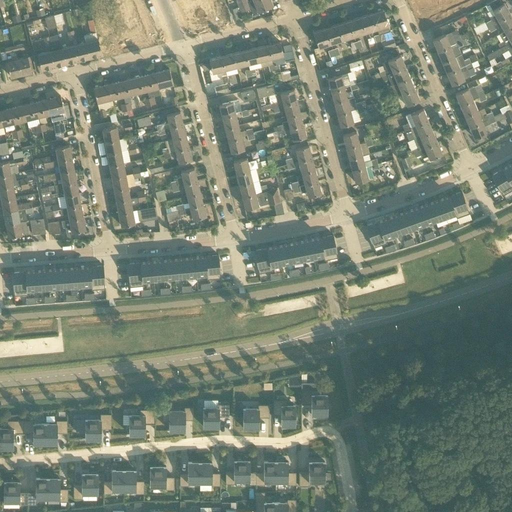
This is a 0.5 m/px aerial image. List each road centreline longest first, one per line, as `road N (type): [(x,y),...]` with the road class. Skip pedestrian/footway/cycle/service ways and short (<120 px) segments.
road 1 (motorway): [(511,243),(378,289),(258,318),(0,351)]
road 2 (motorway): [(0,376),(261,342),(392,311),(511,270)]
road 3 (tertiary): [(0,383),(255,349),(511,277)]
road 4 (residential): [(330,433),(0,464)]
road 5 (residential): [(348,216),(295,18)]
road 6 (residential): [(234,240),(184,47)]
road 7 (residential): [(472,171),(398,0)]
road 8 (residential): [(110,252),(76,75)]
road 9 (track): [(349,406),(432,385),(511,343)]
road 10 (residential): [(348,216),(472,171)]
road 11 (residential): [(110,252),(234,240)]
